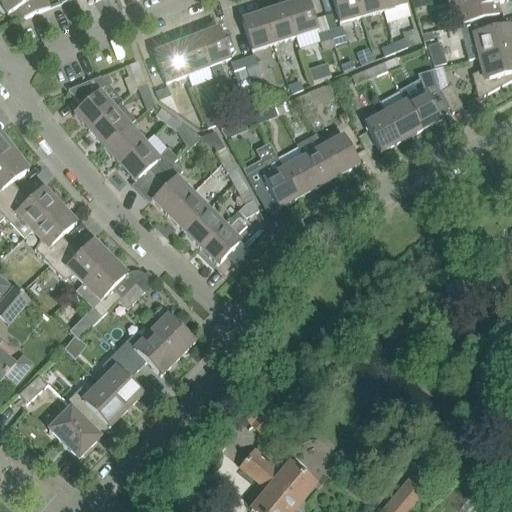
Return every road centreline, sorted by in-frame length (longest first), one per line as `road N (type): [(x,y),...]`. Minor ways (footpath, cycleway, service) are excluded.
road 1 (residential): [(245,333),(69,159),(4,76)]
road 2 (residential): [(245,333),(299,245),(511,123)]
road 3 (residential): [(81,511),(210,385),(245,333)]
road 4 (residential): [(4,76),(192,0)]
